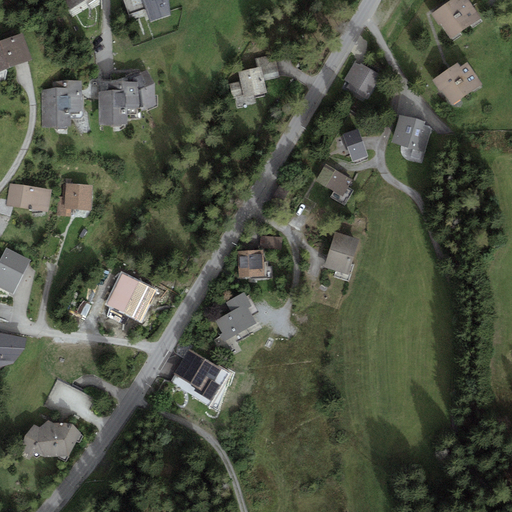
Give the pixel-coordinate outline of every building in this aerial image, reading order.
[(168,0),(141,0),(151,24),(171,17),(168,0)] [(455,0),(433,16),(451,40),(475,23),(457,0),(455,0)] [(0,41),(0,69),(22,61),(12,36),(0,41)] [(255,59),(257,68),(238,72),(240,81),(229,84),(233,99),(243,97),(243,98),(266,93),(264,81),(279,77),(273,55),(255,59)] [(355,60),(344,80),(349,83),(346,88),(367,100),(382,75),(355,60)] [(451,66),(430,82),(448,105),(476,84),(463,66),(455,72),(451,66)] [(61,93),(41,93),(42,129),(63,128),(63,114),(76,113),(75,85),(61,85),(61,93)] [(115,94),(95,95),(96,131),(118,130),(117,115),(130,115),(129,86),(115,87),(115,94)] [(391,143),(424,153),(432,129),(424,126),(425,122),(399,114),(391,143)] [(358,128),(342,134),(353,162),(368,156),(358,128)] [(326,164),(316,181),(343,197),(353,180),(326,164)] [(284,178),(274,194),(283,200),(293,184),(284,178)] [(44,193),(8,188),(5,208),(40,213),(44,193)] [(86,191),(62,189),(60,210),(85,212),(86,191)] [(335,232),(324,267),(336,271),(334,277),(349,282),(354,264),(352,263),(359,240),(335,232)] [(282,237),(260,236),(259,248),(281,250),(282,237)] [(263,250),(237,251),(238,277),(250,277),(251,280),(265,279),(263,250)] [(0,261),(0,278),(9,284),(21,265),(4,255),(0,261)] [(150,298),(128,287),(118,306),(140,317),(150,298)] [(219,335),(223,342),(257,323),(248,308),(252,306),(244,293),(226,303),(231,312),(215,321),(222,333),(219,335)] [(221,368),(190,349),(175,375),(206,394),(221,368)] [(58,423),(51,434),(37,435),(28,431),(20,450),(35,457),(62,454),(75,434),(58,423)]
